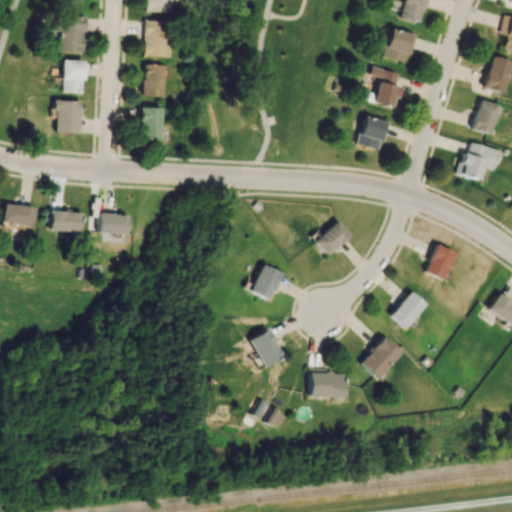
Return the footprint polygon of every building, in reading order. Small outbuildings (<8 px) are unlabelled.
[(168,12),(168,0),(142,0),(142,11),(168,12)] [(399,0),(395,18),(416,23),(422,0),(399,0)] [(49,32),(56,32),(55,51),(81,52),(82,15),(50,15),(49,32)] [(499,48),(511,51),(511,17),(500,15),(496,33),(503,35),(499,48)] [(165,56),(165,19),(140,19),(140,56),(165,56)] [(400,62),(402,54),(407,55),(412,34),(387,27),(379,56),(400,62)] [(480,88),(499,92),(507,60),(487,56),(480,88)] [(79,60),(58,59),(57,92),(78,93),(79,60)] [(139,96),(159,96),(159,64),(139,64),(139,96)] [(369,102),(390,107),(395,87),(391,86),(395,73),(368,66),(366,74),(375,77),(369,102)] [(50,132),(76,133),(76,100),(51,100),(50,132)] [(487,133),(492,103),(474,100),(469,130),(487,133)] [(157,107),(136,107),(135,138),(156,139),(157,107)] [(352,143),(373,149),(376,141),(380,142),(386,122),(360,115),(352,143)] [(454,174),(475,180),(478,166),(491,170),(497,150),(463,141),(454,174)] [(0,205),(0,221),(27,226),(30,207),(0,203),(0,205)] [(75,232),(77,212),(47,209),(45,229),(75,232)] [(93,232),(123,233),(124,214),(94,213),(93,232)] [(322,255),(345,235),(332,220),(309,241),(322,255)] [(450,253),(432,244),(419,271),(437,280),(450,253)] [(276,273),(258,264),(245,291),(263,300),(276,273)] [(420,303),(404,291),(386,315),(402,327),(420,303)] [(483,310),(510,325),(511,321),(511,304),(493,294),(483,310)] [(260,366),(278,356),(263,329),(244,339),(260,366)] [(355,362),(372,378),(396,352),(379,336),(355,362)] [(304,396),(339,397),(339,371),(304,370),(304,396)] [(276,428),(282,414),(268,407),(261,421),(276,428)]
